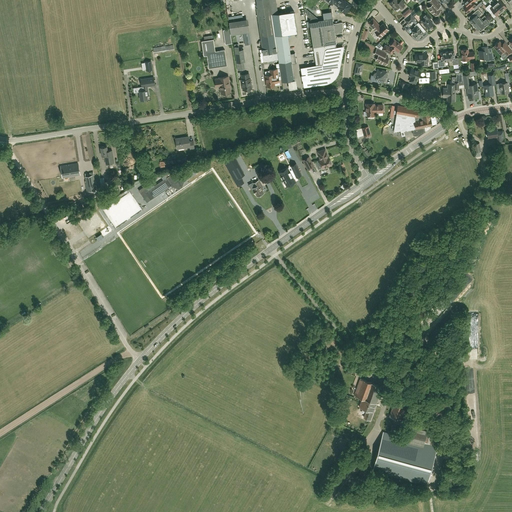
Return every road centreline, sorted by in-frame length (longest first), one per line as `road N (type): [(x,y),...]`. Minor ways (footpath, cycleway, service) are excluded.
road 1 (unclassified): [(345,91),(0,138)]
road 2 (unclassified): [(139,361),(39,200)]
road 3 (unclassified): [(401,377),(353,354),(270,249)]
road 4 (secondary): [(41,511),(139,361)]
road 5 (secondary): [(139,361),(270,249)]
road 6 (track): [(0,433),(130,350)]
